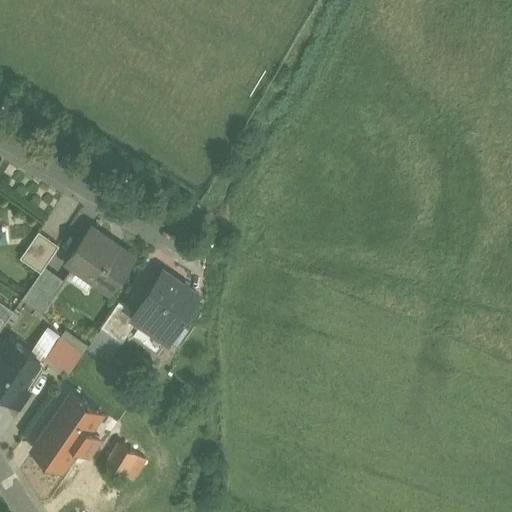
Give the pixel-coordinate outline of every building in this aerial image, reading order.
[(109,239),(92,227),(68,262),(111,292),(120,278),(135,256),(133,255),(132,257),(108,240),(109,239)] [(40,231),(22,258),(42,272),(46,266),(60,245),(40,231)] [(66,280),(46,266),(42,272),(23,299),(24,299),(29,292),(48,305),(66,280)] [(199,294),(164,270),(133,314),(168,338),(199,294)] [(15,310),(0,299),(0,317),(7,322),(15,310)] [(119,300),(101,326),(123,341),(135,323),(125,316),(131,308),(119,300)] [(85,350),(63,335),(48,356),(71,372),(85,350)] [(42,359),(11,337),(0,353),(0,390),(20,404),(31,388),(25,384),(42,359)] [(72,392),(34,449),(62,468),(71,455),(68,452),(74,443),(89,454),(101,437),(82,424),(94,407),(72,392)] [(138,454),(121,443),(108,463),(125,474),(138,454)]
